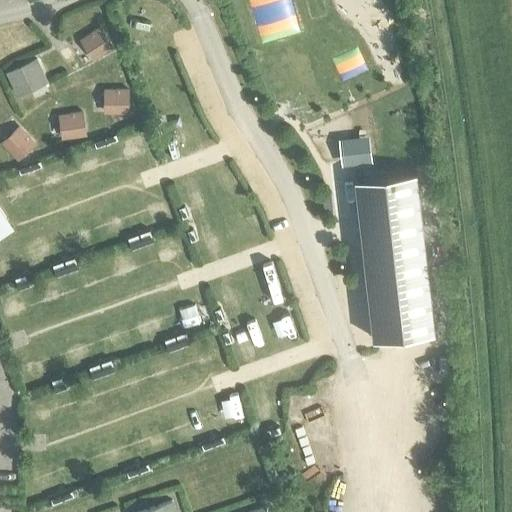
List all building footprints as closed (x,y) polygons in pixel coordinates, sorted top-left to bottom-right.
[(82,35),(96,56),(107,48),(117,42),(103,21),(82,35)] [(10,69),(20,90),(49,77),(39,55),(10,69)] [(107,111),(133,111),(132,86),(107,87),(107,111)] [(61,112),(65,136),(89,132),(86,108),(61,112)] [(1,141),(18,160),(36,143),(19,124),(1,141)] [(343,134),(346,159),(371,156),(369,132),(343,134)] [(439,322),(421,162),(418,162),(378,166),(358,169),(363,218),(376,329),(439,322)] [(0,236),(17,225),(0,199),(0,236)] [(266,511),(265,506),(247,511),(175,511),(171,499),(134,511),(266,511)]
